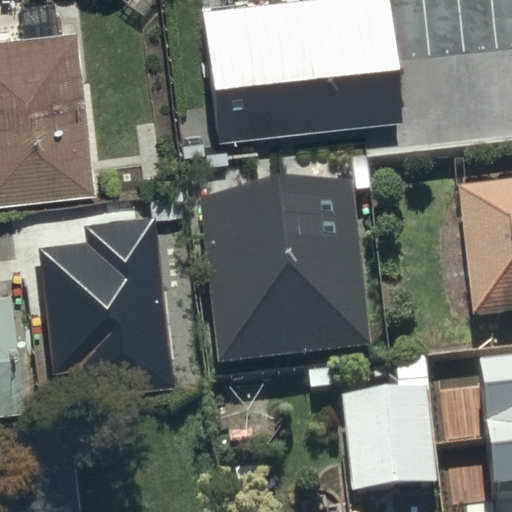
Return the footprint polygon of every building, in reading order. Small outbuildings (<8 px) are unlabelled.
[(202,0),(217,128),(395,107),(382,0),(202,0)] [(0,206),(100,195),(88,86),(81,87),(74,30),(0,38),(0,206)] [(220,369),(367,352),(349,192),(202,209),(220,369)] [(511,199),(458,205),(472,333),(511,328),(511,199)] [(127,209),(15,220),(20,278),(39,276),(43,317),(136,308),(127,209)] [(0,413),(18,411),(5,287),(0,287),(0,413)] [(341,414),(349,506),(433,498),(421,370),(393,372),(396,409),(341,414)] [(511,372),(439,380),(447,470),(511,464),(511,372)] [(0,430),(0,511),(79,511),(73,425),(0,430)]
